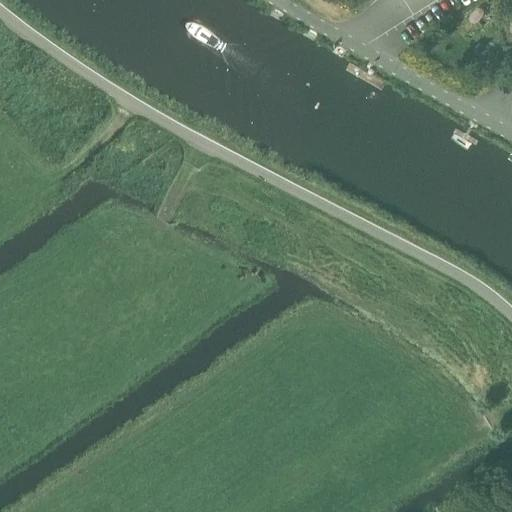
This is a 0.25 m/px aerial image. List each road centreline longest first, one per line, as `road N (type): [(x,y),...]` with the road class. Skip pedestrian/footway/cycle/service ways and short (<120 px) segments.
road 1 (unclassified): [(511,315),(465,281),(206,149),(0,12)]
road 2 (unclassified): [(511,137),(285,0)]
